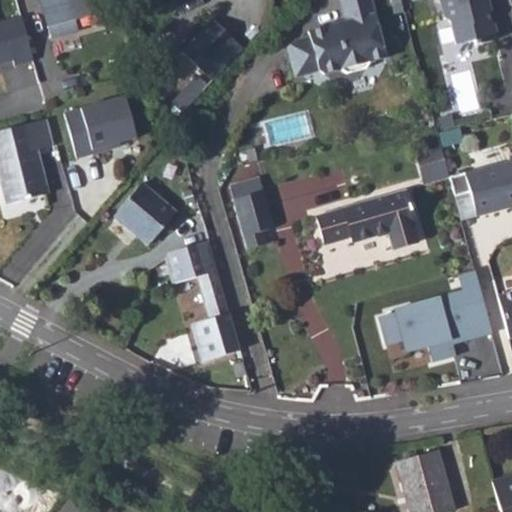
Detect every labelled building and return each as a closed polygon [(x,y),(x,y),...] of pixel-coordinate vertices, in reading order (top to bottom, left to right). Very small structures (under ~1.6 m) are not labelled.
[(95,0),(35,0),(43,29),(100,14),(95,0)] [(381,68),(362,0),(338,0),(333,5),(341,32),(303,43),(305,48),(288,53),(283,58),(291,88),(314,82),(320,85),(336,80),(342,84),(361,79),(365,72),(381,68)] [(431,0),(438,20),(444,23),(450,46),(468,41),(469,46),(487,41),(490,35),(480,0),(431,0)] [(0,26),(0,63),(28,55),(18,21),(0,26)] [(226,23),(194,54),(206,66),(237,35),(226,23)] [(206,66),(217,76),(248,45),(237,35),(206,66)] [(125,97),(65,114),(77,158),(138,141),(125,97)] [(506,152),(511,149),(511,121),(498,126),(506,152)] [(0,151),(0,168),(15,219),(57,206),(44,165),(55,162),(48,137),(0,151)] [(440,166),(445,185),(460,181),(467,205),(511,192),(511,184),(502,149),(440,166)] [(176,209),(141,185),(117,220),(152,244),(176,209)] [(406,194),(316,220),(325,252),(348,245),(349,248),(385,237),(391,255),(417,247),(411,230),(416,228),(406,194)] [(265,198),(229,208),(244,260),(262,255),(259,245),(277,240),(265,198)] [(236,345),(205,240),(165,251),(162,257),(169,279),(194,272),(207,314),(193,318),(204,355),(236,345)] [(458,289),(386,309),(371,313),(382,352),(398,348),(402,364),(494,338),(475,269),(454,274),(458,289)] [(511,297),(499,301),(509,343),(511,342),(511,297)] [(414,481),(422,511),(470,511),(459,469),(414,481)]
